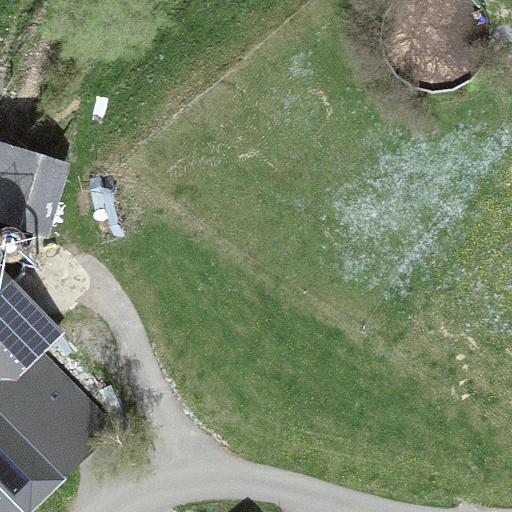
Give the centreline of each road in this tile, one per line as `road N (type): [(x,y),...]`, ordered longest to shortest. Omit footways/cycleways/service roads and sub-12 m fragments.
road 1 (track): [(185,485),(147,367),(113,301),(67,281),(28,285)]
road 2 (track): [(381,511),(232,480),(185,485),(114,511)]
